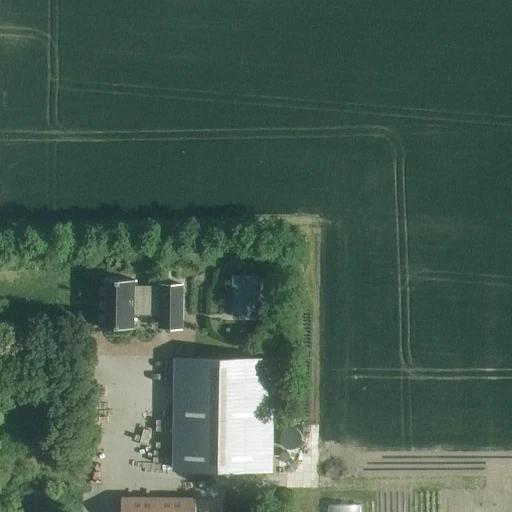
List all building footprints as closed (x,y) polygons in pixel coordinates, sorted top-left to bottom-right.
[(188,245),(176,245),(176,255),(189,254),(188,245)] [(231,293),(231,258),(207,258),(207,293),(231,293)] [(260,273),(231,273),(231,316),(260,316),(260,273)] [(134,280),(101,279),(100,328),(133,329),(133,313),(159,314),(159,321),(159,328),(182,328),(182,321),(182,285),(160,284),(160,287),(134,287),(134,280)] [(272,360),(177,359),(176,470),(271,470),(272,360)] [(194,511),(195,499),(121,498),(120,511),(194,511)]
